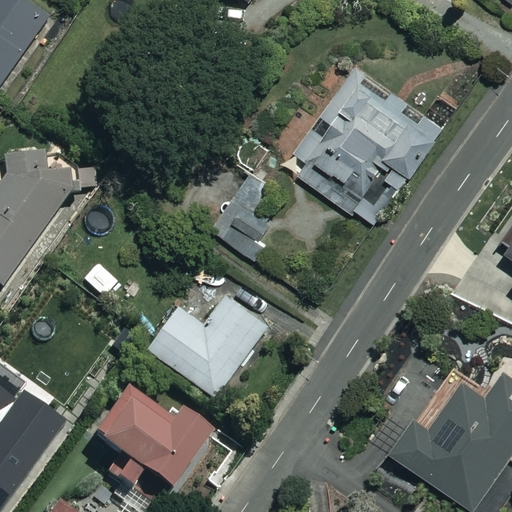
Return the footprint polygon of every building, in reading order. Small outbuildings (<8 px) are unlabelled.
[(0,0),(0,88),(38,33),(42,37),(58,14),(36,0),(0,0)] [(445,133),(360,69),(296,153),(311,164),(302,176),(372,229),(445,133)] [(76,186),(25,150),(0,185),(0,287),(3,289),(76,186)] [(270,193),(252,179),(211,229),(246,256),(270,226),(254,213),(270,193)] [(270,326),(229,296),(208,325),(182,307),(152,349),(219,397),(270,326)] [(511,360),(510,360),(485,395),(466,382),(433,428),(419,418),(393,454),(474,511),(511,460),(511,360)] [(0,511),(15,511),(80,430),(26,387),(0,419),(0,511)] [(175,425),(127,392),(95,438),(120,455),(108,472),(133,489),(145,473),(172,492),(211,435),(182,415),(175,425)] [(80,511),(60,499),(51,511),(80,511)]
